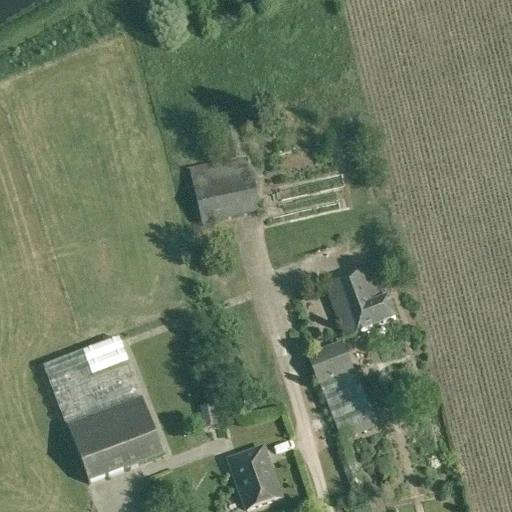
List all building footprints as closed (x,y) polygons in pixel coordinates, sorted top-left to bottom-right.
[(252,128),(218,136),(224,163),(246,158),(251,176),(258,175),(255,162),(259,161),(252,128)] [(190,171),(202,228),(261,215),(251,176),(246,158),(224,163),(190,171)] [(395,163),(377,172),(384,186),(402,178),(395,163)] [(395,320),(376,270),(326,289),(345,339),(395,320)] [(118,342),(45,369),(67,429),(141,401),(118,342)] [(307,357),(339,436),(373,422),(341,344),(307,357)] [(88,485),(162,457),(141,401),(67,429),(88,485)] [(201,408),(205,430),(218,427),(213,405),(201,408)] [(230,463),(249,511),(250,511),(282,501),(264,451),(230,463)] [(348,453),(339,456),(344,471),(353,468),(348,453)] [(344,471),(351,494),(360,491),(353,468),(344,471)]
